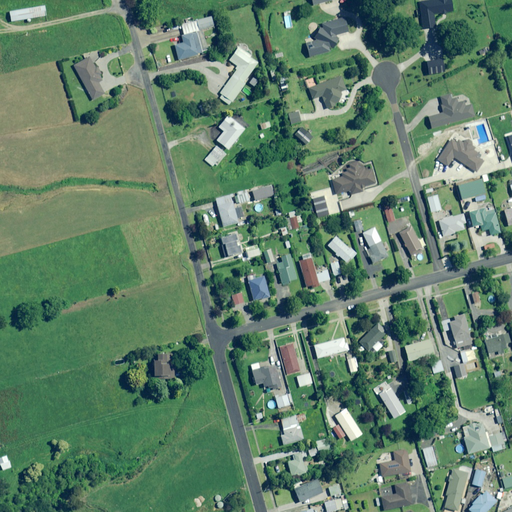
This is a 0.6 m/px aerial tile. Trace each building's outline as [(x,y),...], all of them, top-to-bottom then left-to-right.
[(432,0),(418,2),(423,30),(436,27),(434,15),(453,11),(450,0),(432,0)] [(46,16),(44,6),(9,12),(11,22),(46,16)] [(215,27),(212,17),(181,25),(184,35),(181,36),(183,43),(174,45),(178,60),(208,52),(204,38),(199,39),(197,32),(215,27)] [(305,42),(309,56),(331,52),(339,42),(338,36),(350,32),(346,18),(322,24),(314,40),(305,42)] [(485,45),(476,50),(480,58),(490,53),(485,45)] [(251,56),(238,47),(229,60),(238,67),(220,93),(222,95),(220,98),(229,105),(245,84),(244,83),(259,62),(251,56)] [(96,69),(89,57),(74,66),(92,100),(104,93),(98,82),(103,80),(97,69),(96,69)] [(348,91),(342,75),(307,88),(311,99),(320,95),(326,109),(340,104),(338,100),(344,98),(342,93),(348,91)] [(451,99),(450,95),(437,98),(441,113),(428,117),(431,128),(475,117),(472,105),(465,106),(464,101),(458,103),(456,98),(451,99)] [(301,122),(298,112),(288,114),(291,124),(301,122)] [(244,129),(228,116),(218,127),(224,131),(216,140),(228,150),(244,129)] [(271,127),(269,122),(260,125),(261,130),(271,127)] [(478,153),(474,151),(476,148),(473,146),(473,145),(473,143),(473,142),(472,142),(471,141),(471,140),(470,139),(469,139),(468,139),(467,139),(466,139),(465,139),(464,140),(463,140),(462,141),(461,142),(458,140),(456,143),(451,139),(437,160),(448,167),(454,157),(476,172),(483,161),(476,157),(478,153)] [(226,154),(216,146),(205,160),(212,166),(217,161),(219,163),(226,154)] [(342,176),(332,179),(336,195),(348,192),(349,197),(364,193),(362,187),(375,183),(370,164),(362,166),(360,159),(347,163),(348,168),(345,169),(346,171),(341,173),(342,176)] [(485,194),(481,179),(458,186),(462,200),(485,194)] [(249,201),(247,190),(236,193),(237,197),(235,198),(236,204),(249,201)] [(238,223),(230,195),(215,199),(223,227),(238,223)] [(441,210),(437,195),(427,198),(431,213),(441,210)] [(395,220),(391,207),(384,209),(388,223),(395,220)] [(478,210),(468,212),(472,227),(480,225),(482,231),(488,229),(490,236),(500,233),(494,209),(485,212),(484,208),(478,210)] [(301,222),(299,211),(289,213),(290,218),(286,219),(288,230),(298,228),(297,223),(301,222)] [(465,223),(463,214),(438,220),(443,237),(455,233),(455,232),(464,229),(463,224),(465,223)] [(423,251),(410,226),(398,233),(411,257),(423,251)] [(388,257),(374,228),(362,233),(369,248),(366,250),(372,264),(388,257)] [(237,245),(235,235),(220,239),(222,245),(224,244),(227,256),(241,253),(239,245),(237,245)] [(356,254),(335,237),(327,247),(348,264),(356,254)] [(260,255),(258,247),(251,249),(250,247),(245,249),(248,258),(260,255)] [(275,260),(270,249),(263,253),(267,263),(275,260)] [(297,279),(289,254),(280,257),(282,262),(276,264),(281,283),(297,279)] [(314,268),(310,254),(302,256),(303,260),(298,262),(306,287),(311,286),(311,288),(318,286),(318,283),(330,280),(326,265),(314,268)] [(341,274),(337,260),(330,262),(334,276),(341,274)] [(247,277),(248,281),(254,301),(269,296),(263,276),(255,278),(254,275),(247,277)] [(245,303),(242,292),(231,295),(234,306),(245,303)] [(480,302),(478,293),(472,294),(474,304),(480,302)] [(450,319),(441,321),(444,331),(451,330),(456,348),(471,344),(464,314),(453,317),(452,317),(453,320),(450,321),(450,319)] [(388,333),(377,322),(358,342),(369,353),(388,333)] [(510,342),(507,331),(483,338),(488,354),(497,351),(498,354),(503,353),(502,350),(506,348),(505,344),(510,342)] [(347,345),(345,338),(314,345),(317,358),(348,350),(347,345)] [(434,355),(430,340),(404,347),(408,361),(434,355)] [(300,372),(292,345),(279,348),(287,375),(300,372)] [(473,360),(470,350),(460,353),(463,363),(473,360)] [(397,361),(394,351),(388,352),(391,363),(397,361)] [(169,376),(168,354),(157,354),(157,361),(153,361),(153,376),(169,376)] [(358,371),(354,358),(347,360),(351,373),(358,371)] [(443,371),(441,360),(431,363),(433,374),(443,371)] [(268,368),(267,362),(251,365),(255,384),(262,383),(263,387),(268,386),(269,390),(280,388),(276,366),(268,368)] [(466,376),(463,364),(453,367),(456,378),(466,376)] [(312,384),(309,374),(297,377),(299,387),(312,384)] [(405,412),(390,388),(379,395),(394,419),(405,412)] [(290,405),(287,395),(276,398),(278,408),(290,405)] [(362,434),(346,409),(335,416),(340,424),(333,428),(340,439),(347,435),(351,441),(362,434)] [(304,440),(298,415),(281,419),(285,435),(281,436),(283,445),(304,440)] [(488,435),(484,421),(462,428),(465,437),(463,437),(468,454),(492,447),(493,452),(506,448),(501,431),(488,435)] [(331,449),(327,438),(316,443),(317,447),(308,450),(310,457),(331,449)] [(410,472),(406,450),(393,452),(394,461),(379,464),(382,477),(410,472)] [(306,473),(301,453),(292,455),(294,460),(288,462),(291,477),(306,473)] [(11,467),(6,456),(0,458),(0,464),(2,471),(11,467)] [(450,475),(449,475),(447,481),(448,482),(444,495),(447,496),(444,508),(457,511),(468,473),(452,469),(450,475)] [(485,473),(476,470),(472,485),(481,487),(485,473)] [(511,486),(511,479),(511,476),(502,479),(505,489),(511,486)] [(323,492),(317,480),(294,490),(299,502),(323,492)] [(394,484),(396,494),(381,497),(375,498),(377,507),(382,505),(383,511),(414,504),(409,481),(394,484)] [(341,495),(338,485),(328,488),(331,498),(341,495)] [(471,503),(472,504),(468,509),(470,511),(487,511),(498,501),(487,491),(482,496),(480,494),(471,503)] [(330,511),(337,511),(335,501),(324,503),(326,511),(330,511)]
